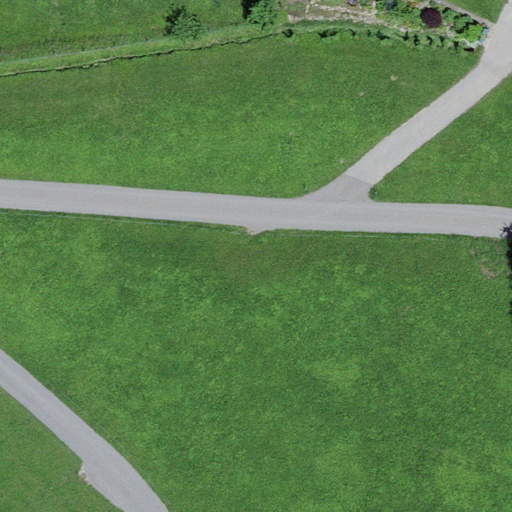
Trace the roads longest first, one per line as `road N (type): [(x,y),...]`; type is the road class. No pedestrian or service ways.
road 1 (track): [(0,196),(511,225)]
road 2 (track): [(511,57),(502,74),(324,214)]
road 3 (track): [(144,511),(71,427),(0,365)]
